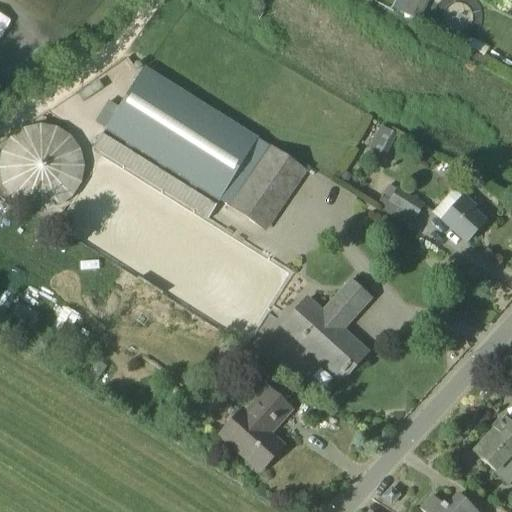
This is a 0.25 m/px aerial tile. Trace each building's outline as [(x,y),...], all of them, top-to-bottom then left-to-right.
[(421,21),(432,0),(401,0),(397,9),(421,21)] [(0,38),(9,17),(0,13),(0,38)] [(143,69),(94,149),(208,220),(220,201),(262,230),(303,171),(271,149),(143,69)] [(397,136),(381,127),(368,150),(384,159),(397,136)] [(69,139),(56,131),(40,128),(25,131),(12,141),(3,154),(0,170),(4,185),(13,198),(26,207),(42,210),(58,206),(71,197),(79,184),(82,168),(79,152),(69,139)] [(424,207),(396,190),(389,185),(377,205),(412,226),(424,207)] [(474,209),(463,199),(442,222),(466,244),(484,223),(471,212),(474,209)] [(322,314),(307,300),(282,328),(324,365),(327,361),(343,375),(364,351),(342,331),(370,300),(350,283),(322,314)] [(269,435),(278,425),(291,411),(267,390),(245,414),(242,411),(220,436),(260,473),(283,447),(269,435)] [(473,453),(509,486),(511,483),(511,427),(504,420),(473,453)] [(390,506),(399,497),(391,490),(383,499),(390,506)] [(420,510),(422,511),(475,511),(458,496),(446,508),(432,495),(426,502),(427,504),(420,510)]
